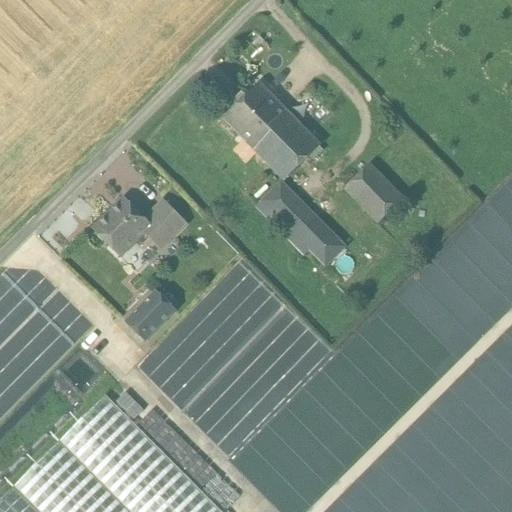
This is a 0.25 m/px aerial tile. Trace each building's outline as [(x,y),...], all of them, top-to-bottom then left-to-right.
[(260,87),(226,122),(254,151),(289,116),(260,87)] [(321,148),(289,116),(254,151),(287,183),(321,148)] [(403,198),(370,164),(344,190),(378,224),(403,198)] [(345,247),(282,186),(259,209),(305,255),(309,251),(326,267),(345,247)] [(152,227),(125,200),(124,199),(93,230),(117,254),(121,258),(152,227)] [(187,225),(163,201),(149,215),(173,239),(187,225)] [(20,399),(92,324),(44,278),(28,294),(9,276),(0,275),(0,340),(6,341),(5,353),(0,357),(0,362),(4,363),(18,376),(22,376),(20,399)] [(177,313),(156,292),(127,322),(147,342),(177,313)] [(290,511),(306,511),(373,440),(366,434),(330,431),(322,425),(321,436),(310,435),(311,423),(326,424),(292,393),(326,356),(310,355),(306,351),(305,357),(296,367),(291,366),(280,356),(278,358),(267,349),(258,348),(259,339),(243,338),(244,325),(240,330),(212,328),(203,319),(172,352),(174,333),(173,332),(137,372),(290,511)] [(0,511),(220,511),(106,397),(0,501),(0,511)]
